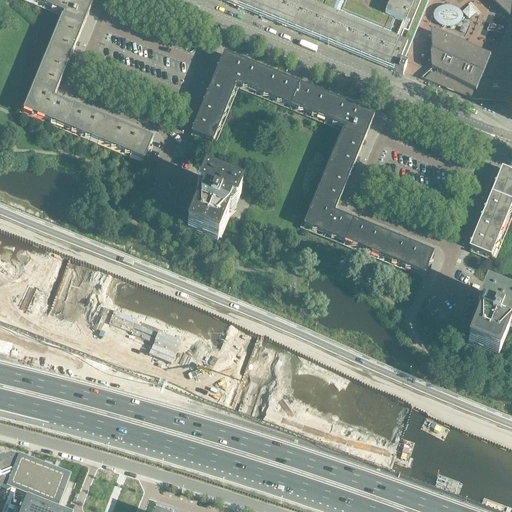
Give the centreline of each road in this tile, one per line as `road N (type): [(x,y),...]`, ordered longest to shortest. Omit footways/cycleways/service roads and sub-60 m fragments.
road 1 (motorway): [(511,425),(0,212)]
road 2 (motorway): [(376,429),(259,351),(0,249)]
road 3 (motorway): [(376,429),(0,289)]
road 4 (residential): [(394,95),(350,209),(454,249),(504,140)]
road 5 (motorway): [(55,412),(368,511)]
road 6 (motorway): [(0,346),(297,459)]
road 7 (motorway): [(297,459),(0,370)]
road 8 (residential): [(112,0),(77,89),(177,132)]
road 9 (unclassified): [(394,95),(221,24)]
road 10 (motorway): [(448,511),(297,459)]
road 11 (motorway): [(511,479),(376,429)]
